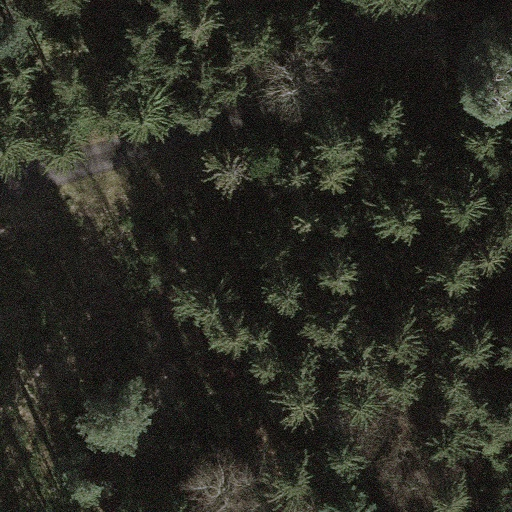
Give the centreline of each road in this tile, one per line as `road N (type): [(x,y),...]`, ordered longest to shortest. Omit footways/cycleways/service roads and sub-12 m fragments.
road 1 (track): [(425,34),(158,156),(0,190)]
road 2 (track): [(367,0),(425,34),(511,67)]
